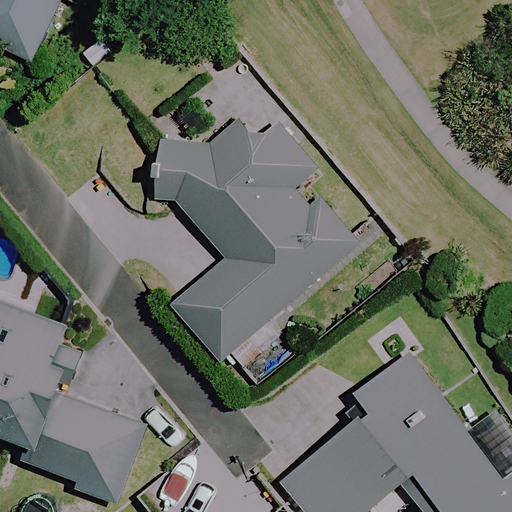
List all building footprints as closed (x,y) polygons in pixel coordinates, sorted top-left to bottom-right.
[(0,0),(0,49),(31,63),(59,0),(0,0)] [(231,356),(243,368),(277,337),(265,325),(354,244),(299,184),(316,169),(232,78),(136,166),(219,258),(168,305),(222,364),(231,356)] [(85,325),(0,291),(0,434),(37,449),(85,325)] [(511,511),(511,481),(504,488),(402,354),(351,393),(365,411),(276,479),(301,511),(363,511),(393,489),(410,511),(511,511)] [(144,428),(70,399),(41,476),(115,504),(144,428)]
